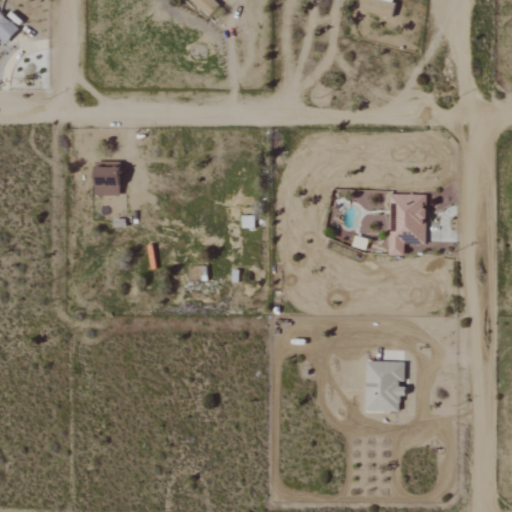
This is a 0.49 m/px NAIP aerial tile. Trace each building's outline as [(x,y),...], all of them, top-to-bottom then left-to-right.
[(192,0),(211,17),(220,7),(212,0),(192,0)] [(0,39),(7,45),(19,30),(0,13),(0,39)] [(96,195),(121,195),(122,167),(97,166),(96,195)] [(426,245),(427,195),(391,194),(390,255),(405,256),(406,245),(426,245)] [(255,216),(243,216),(244,228),(255,227),(255,216)] [(406,363),(368,361),(366,411),(401,412),(401,396),(407,396),(407,387),(405,387),(406,363)]
